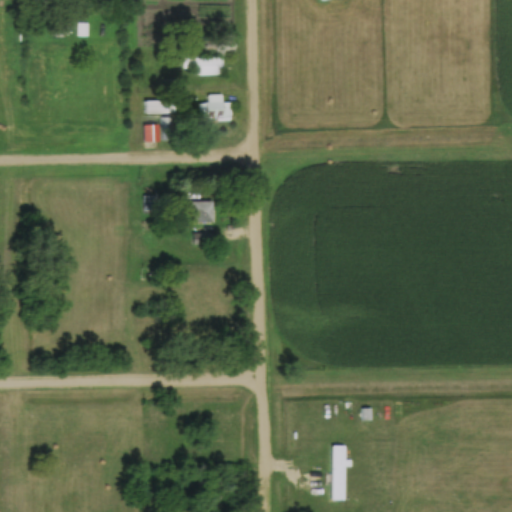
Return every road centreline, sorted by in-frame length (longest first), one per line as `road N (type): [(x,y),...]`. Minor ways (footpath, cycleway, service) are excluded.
road 1 (residential): [(266,511),(259,160)]
road 2 (residential): [(265,382),(0,387)]
road 3 (residential): [(0,166),(259,160)]
road 4 (residential): [(259,160),(511,153)]
road 5 (residential): [(259,160),(256,0)]
